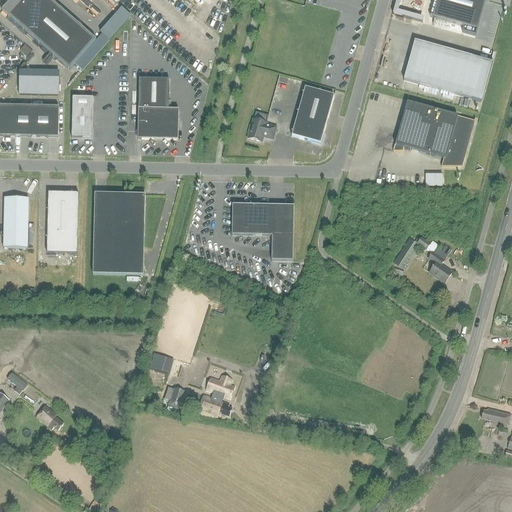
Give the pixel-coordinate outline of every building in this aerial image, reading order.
[(11,0),(1,12),(69,71),(96,41),(49,0),(11,0)] [(191,15),(174,0),(143,0),(177,30),(191,15)] [(476,31),(484,0),(437,0),(432,18),(476,31)] [(491,63),(414,42),(403,81),(480,103),(491,63)] [(25,45),(21,50),(21,53),(27,58),(32,52),(25,45)] [(54,96),(54,71),(13,71),(13,95),(54,96)] [(169,81),(139,80),(137,140),(178,141),(178,111),(168,111),(169,81)] [(291,137),(320,145),(334,97),(305,89),(291,137)] [(93,99),(72,98),(71,138),(92,139),(93,99)] [(441,167),(441,168),(462,168),(475,120),(474,122),(407,103),(400,128),(393,152),(403,153),(403,152),(402,152),(403,149),(445,160),(443,167),(441,167)] [(0,106),(0,137),(58,138),(58,108),(0,106)] [(266,126),(266,124),(253,121),(252,127),(250,127),(248,134),(250,134),(248,139),(261,143),(262,138),(272,141),(276,128),(266,126)] [(423,187),(441,186),(440,174),(423,174),(423,187)] [(77,255),(78,194),(48,194),(46,254),(77,255)] [(143,276),(145,196),(94,195),(92,275),(143,276)] [(27,249),(27,224),(28,199),(3,199),(3,249),(27,249)] [(292,263),(293,207),(232,206),(232,237),(272,237),(271,262),(292,263)] [(431,245),(421,238),(417,244),(426,251),(431,245)] [(399,268),(416,244),(409,239),(393,264),(399,268)] [(435,265),(429,274),(444,285),(452,274),(440,266),(444,261),(432,253),(428,260),(435,265)] [(153,355),(149,370),(163,374),(168,359),(153,355)] [(188,364),(184,378),(200,383),(204,369),(188,364)] [(180,412),(186,393),(174,389),(168,408),(180,412)] [(0,394),(0,413),(9,402),(0,394)] [(230,405),(203,397),(198,411),(217,417),(218,415),(229,419),(232,409),(229,408),(230,405)] [(57,432),(63,425),(54,418),(56,415),(45,406),(36,418),(51,430),(53,428),(57,432)] [(506,428),(510,415),(488,410),(487,412),(483,411),(481,420),(492,423),(492,424),(506,428)]
